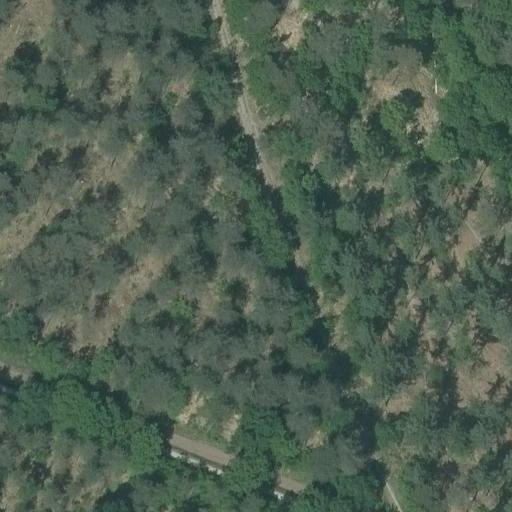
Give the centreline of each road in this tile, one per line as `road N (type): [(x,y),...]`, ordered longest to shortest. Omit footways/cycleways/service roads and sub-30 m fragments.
road 1 (track): [(0,385),(330,511)]
road 2 (track): [(393,511),(268,181)]
road 3 (track): [(511,174),(268,181)]
road 4 (track): [(268,181),(214,0)]
